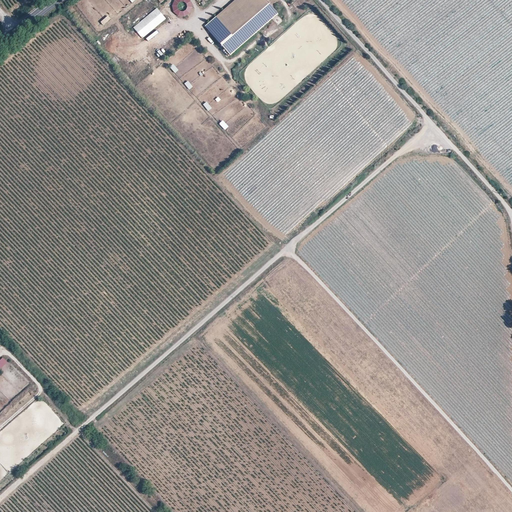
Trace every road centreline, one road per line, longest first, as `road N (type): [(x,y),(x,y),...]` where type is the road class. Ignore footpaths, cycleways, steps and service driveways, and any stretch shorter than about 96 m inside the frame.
road 1 (unclassified): [(0,497),(431,122)]
road 2 (track): [(288,248),(511,490)]
road 3 (unclassified): [(321,0),(431,122)]
road 4 (unclassified): [(431,122),(511,215)]
